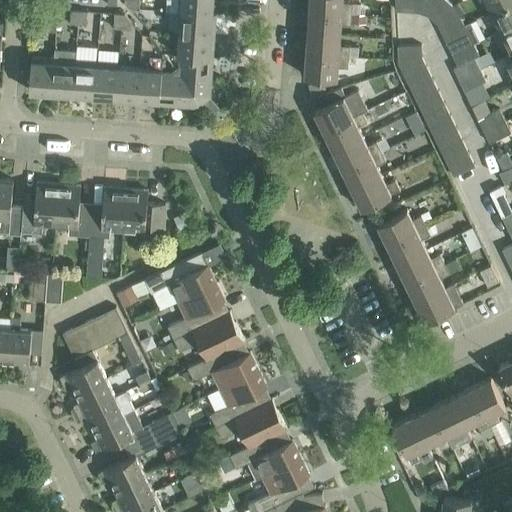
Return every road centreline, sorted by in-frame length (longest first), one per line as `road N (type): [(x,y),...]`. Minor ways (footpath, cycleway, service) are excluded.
road 1 (residential): [(348,409),(322,391),(207,154)]
road 2 (residential): [(207,154),(180,139),(7,127)]
road 3 (residential): [(207,154),(266,121),(278,0)]
road 4 (residential): [(348,409),(511,323)]
road 5 (residential): [(81,511),(29,410),(0,400)]
road 6 (residential): [(7,127),(16,0)]
